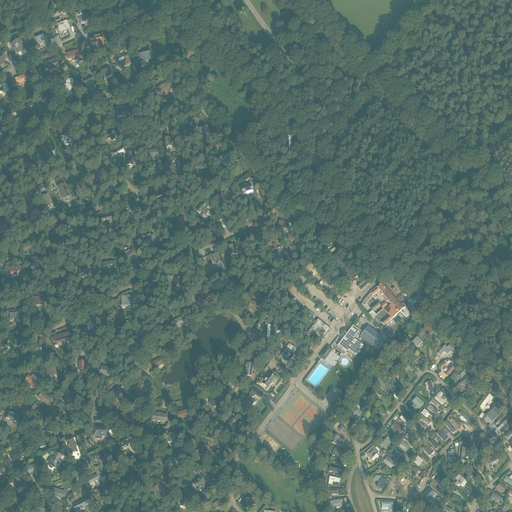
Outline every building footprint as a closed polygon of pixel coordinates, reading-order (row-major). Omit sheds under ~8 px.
[(81,12),(76,14),(81,24),(87,21),(87,22),(90,21),(86,14),(82,15),(81,12)] [(70,29),(68,24),(66,21),(61,23),(60,20),(55,22),(58,28),(60,33),(63,32),(63,33),(64,33),(63,32),(67,30),(67,31),(67,30),(70,29)] [(35,37),(36,40),(38,44),(45,41),(42,34),(35,37)] [(91,42),(92,45),(93,44),(96,44),(103,43),(103,41),(102,36),(91,38),(91,42)] [(17,54),(18,53),(25,50),(20,39),(11,43),(12,43),(10,44),(12,50),(14,49),(17,54)] [(66,54),(67,58),(68,60),(71,59),(72,62),(82,59),(82,56),(80,57),(78,50),(66,54)] [(153,58),(151,51),(149,51),(138,53),(139,59),(140,59),(141,62),(151,60),(151,58),(153,58)] [(116,61),(118,65),(120,69),(123,68),(122,67),(127,64),(128,66),(131,64),(127,56),(123,57),(124,60),(119,62),(118,60),(116,61)] [(47,69),(50,68),(58,65),(55,59),(44,63),(45,67),(46,67),(47,69)] [(101,70),(102,72),(104,77),(112,74),(108,67),(101,70)] [(15,79),(16,83),(17,85),(27,81),(25,75),(15,79)] [(91,78),(84,81),(85,84),(88,88),(90,91),(94,88),(93,85),(94,85),(92,80),(91,78)] [(167,83),(157,89),(160,94),(169,89),(171,92),(176,89),(173,83),(168,85),(167,83)] [(67,96),(73,94),(73,95),(70,84),(64,85),(67,97),(68,97),(67,96)] [(139,96),(139,99),(140,99),(141,103),(146,102),(146,103),(149,103),(148,94),(139,96)] [(48,102),(46,96),(35,101),(37,107),(40,106),(39,105),(44,103),(45,104),(48,102)] [(116,109),(116,112),(117,117),(132,113),(130,106),(116,109)] [(25,112),(26,115),(29,123),(35,121),(31,110),(25,112)] [(90,117),(92,127),(102,124),(99,115),(90,117)] [(8,123),(10,127),(11,126),(12,128),(14,127),(14,126),(18,124),(19,125),(22,124),(20,118),(8,123)] [(199,128),(201,135),(208,133),(206,125),(199,128)] [(190,130),(178,134),(180,138),(181,138),(182,140),(184,139),(184,138),(189,136),(189,138),(192,136),(190,130)] [(112,133),(104,138),(106,141),(110,139),(111,140),(113,141),(114,141),(115,140),(115,141),(115,140),(118,139),(116,134),(116,133),(116,134),(115,133),(113,133),(112,132),(112,133)] [(64,144),(72,140),(69,134),(61,137),(64,144)] [(163,139),(164,143),(165,147),(168,146),(169,147),(169,146),(172,145),(170,137),(163,139)] [(37,149),(39,152),(40,152),(41,154),(43,153),(44,154),(48,152),(48,151),(50,150),(48,144),(37,149)] [(220,158),(221,161),(224,160),(226,165),(231,162),(230,160),(229,158),(231,157),(229,153),(220,158)] [(16,161),(19,165),(20,168),(28,164),(24,157),(16,161)] [(0,174),(0,176),(7,174),(7,175),(10,174),(8,167),(0,169),(0,174)] [(102,170),(93,173),(94,175),(96,184),(108,180),(105,169),(102,170)] [(85,190),(84,187),(83,182),(75,185),(77,189),(78,193),(79,195),(83,194),(82,191),(85,190)] [(64,184),(58,187),(63,199),(69,197),(64,184)] [(251,187),(250,185),(240,188),(242,195),(245,194),(245,193),(251,191),(250,188),(251,187)] [(164,194),(161,187),(151,191),(152,193),(153,193),(154,196),(160,194),(161,195),(164,194)] [(229,201),(226,196),(225,194),(219,197),(220,199),(222,204),(225,202),(225,203),(226,202),(225,202),(229,201)] [(42,198),(44,202),(44,203),(46,202),(48,207),(52,204),(47,195),(42,198)] [(125,202),(123,207),(130,210),(136,213),(139,208),(125,202)] [(204,203),(196,211),(199,214),(201,212),(205,216),(209,212),(206,209),(208,207),(204,203)] [(31,207),(30,204),(22,207),(25,214),(34,210),(32,207),(31,207)] [(99,217),(100,222),(102,227),(104,227),(104,225),(113,223),(111,214),(105,216),(100,218),(100,217),(99,217)] [(184,219),(177,221),(179,228),(183,227),(183,228),(183,227),(186,226),(184,219)] [(278,227),(282,228),(287,230),(289,224),(279,221),(278,227)] [(77,231),(76,236),(76,238),(82,240),(84,230),(80,229),(79,232),(77,231)] [(141,240),(143,239),(145,246),(148,245),(148,244),(154,242),(153,240),(155,239),(153,236),(151,237),(150,234),(141,237),(141,240)] [(261,239),(252,234),(249,239),(258,244),(261,239)] [(51,242),(53,249),(62,247),(60,239),(51,242)] [(233,254),(236,253),(234,246),(227,248),(229,255),(232,254),(232,255),(233,255),(233,254)] [(128,262),(137,254),(133,249),(124,256),(128,262)] [(281,260),(278,249),(274,250),(275,251),(272,252),(273,254),(274,254),(276,258),(274,259),(275,261),(281,260)] [(355,274),(339,252),(329,260),(348,284),(357,276),(358,275),(357,273),(355,274)] [(27,260),(28,263),(30,267),(40,263),(38,256),(27,260)] [(216,263),(214,256),(207,258),(209,265),(213,264),(216,263)] [(103,264),(104,265),(105,270),(107,270),(107,268),(112,268),(112,269),(114,268),(114,266),(115,266),(114,262),(103,264)] [(86,268),(82,270),(79,272),(83,279),(96,273),(92,265),(91,266),(89,263),(85,265),(86,268)] [(5,276),(8,275),(20,273),(19,266),(8,268),(8,267),(5,267),(5,269),(4,269),(5,276)] [(181,287),(182,279),(174,279),(174,286),(177,286),(177,287),(178,287),(178,286),(181,287)] [(63,281),(60,281),(51,283),(53,290),(61,289),(60,284),(63,284),(63,281)] [(373,296),(375,295),(379,291),(390,304),(397,298),(384,282),(370,293),(373,296)] [(231,283),(229,286),(230,287),(229,289),(231,290),(231,293),(235,294),(237,293),(238,293),(241,288),(231,283)] [(38,298),(32,298),(32,300),(33,300),(33,304),(40,303),(40,305),(43,305),(43,300),(43,294),(38,294),(38,298)] [(198,302),(201,306),(202,307),(211,300),(208,295),(198,302)] [(130,306),(130,307),(133,307),(133,300),(133,296),(129,296),(129,297),(122,297),(122,300),(122,303),(123,303),(123,306),(130,306)] [(397,298),(390,304),(391,305),(384,310),(389,316),(381,323),(384,326),(401,312),(406,318),(410,314),(397,298)] [(261,306),(251,301),(250,305),(251,305),(250,308),(252,309),(253,308),(257,309),(257,310),(259,311),(261,306)] [(186,310),(189,315),(190,316),(198,311),(195,305),(186,310)] [(8,311),(10,320),(18,319),(18,310),(8,311)] [(310,312),(306,318),(312,322),(316,316),(310,312)] [(172,323),(175,327),(176,328),(185,322),(182,317),(172,323)] [(318,320),(315,324),(307,334),(310,336),(313,333),(319,337),(321,334),(324,336),(329,330),(320,323),(321,322),(318,320)] [(82,329),(87,334),(89,332),(88,331),(91,328),(92,329),(94,327),(92,325),(93,324),(91,321),(82,329)] [(438,334),(429,324),(422,331),(427,336),(431,332),(435,337),(438,334)] [(340,344),(344,347),(356,356),(358,353),(359,354),(360,352),(359,351),(363,346),(353,339),(359,331),(353,326),(340,344)] [(360,337),(364,340),(378,351),(386,340),(389,336),(381,331),(379,334),(368,326),(360,337)] [(73,332),(54,337),(56,344),(57,343),(64,341),(64,342),(65,343),(68,342),(69,341),(69,340),(75,338),(73,332)] [(417,337),(412,342),(418,347),(422,342),(417,337)] [(138,344),(138,346),(148,344),(146,338),(136,340),(136,344),(138,344)] [(164,352),(167,354),(169,356),(176,347),(170,342),(169,343),(170,344),(164,352)] [(287,358),(285,360),(289,363),(294,356),(291,354),(292,352),(293,353),(296,349),(291,346),(287,351),(284,355),(287,358)] [(328,346),(319,357),(322,359),(324,356),(326,358),(330,353),(327,352),(330,348),(328,346)] [(441,356),(441,355),(444,352),(447,355),(450,351),(454,355),(456,353),(450,348),(449,349),(445,346),(438,354),(441,356)] [(45,359),(41,348),(35,350),(36,351),(33,352),(34,354),(35,354),(36,358),(35,359),(36,362),(37,361),(45,359)] [(277,359),(281,352),(276,349),(272,356),(277,359)] [(409,361),(414,356),(407,350),(403,355),(409,361)] [(160,358),(154,362),(150,364),(152,367),(153,367),(154,369),(163,364),(160,358)] [(402,372),(407,367),(401,362),(396,368),(402,372)] [(241,370),(241,374),(251,376),(253,364),(246,363),(245,370),(241,370)] [(451,366),(444,374),(447,377),(455,368),(451,366)] [(57,367),(52,368),(45,370),(46,373),(49,373),(50,376),(56,374),(56,375),(59,374),(57,367)] [(113,370),(102,367),(101,371),(102,371),(101,373),(104,374),(104,373),(109,374),(108,375),(111,376),(113,370)] [(465,369),(462,367),(456,374),(459,377),(465,369)] [(397,376),(392,371),(387,377),(392,382),(397,376)] [(276,378),(269,373),(264,380),(262,379),(258,384),(263,388),(264,386),(268,389),(276,378)] [(28,376),(28,377),(26,379),(27,380),(25,382),(27,383),(28,382),(32,385),(31,386),(34,388),(38,383),(28,376)] [(471,379),(469,377),(461,384),(463,387),(471,379)] [(132,389),(134,391),(137,393),(139,391),(140,393),(145,387),(143,385),(145,383),(140,379),(137,383),(139,385),(137,388),(134,386),(132,389)] [(381,379),(377,385),(385,391),(389,386),(381,379)] [(227,386),(230,389),(228,390),(232,395),(239,388),(232,381),(227,386)] [(369,385),(364,391),(376,402),(378,399),(371,392),(374,389),(369,385)] [(478,386),(476,388),(484,397),(486,394),(478,386)] [(115,397),(118,396),(120,399),(123,396),(121,393),(122,393),(118,388),(110,394),(112,397),(114,395),(115,397)] [(71,394),(72,393),(69,390),(62,400),(68,403),(69,401),(68,400),(71,396),(72,397),(73,395),(71,394)] [(245,401),(249,404),(250,403),(253,406),(256,402),(252,399),(253,397),(254,397),(256,394),(251,391),(249,394),(250,394),(245,401)] [(42,393),(41,394),(38,397),(41,400),(41,399),(45,402),(44,403),(46,404),(48,403),(49,403),(51,401),(42,393)] [(435,399),(442,405),(445,402),(440,398),(443,395),(440,393),(435,399)] [(494,398),(489,394),(481,406),(484,408),(490,400),(491,402),(494,398)] [(419,409),(424,404),(417,397),(412,403),(419,409)] [(369,412),(371,413),(373,411),(374,410),(369,406),(368,406),(363,402),(361,404),(369,411),(369,412)] [(357,409),(351,417),(358,423),(364,416),(359,411),(361,408),(358,405),(355,407),(357,409)] [(438,412),(429,405),(427,409),(435,415),(438,412)] [(502,413),(496,406),(488,414),(494,420),(502,413)] [(60,408),(51,414),(53,417),(54,416),(55,418),(58,417),(57,416),(61,413),(61,414),(64,413),(60,408)] [(179,413),(177,414),(179,420),(189,416),(188,412),(187,413),(186,410),(184,411),(184,413),(180,414),(179,413)] [(469,419),(461,411),(458,414),(466,421),(469,419)] [(8,412),(6,418),(9,419),(10,418),(14,420),(13,421),(16,422),(17,420),(18,420),(19,417),(8,412)] [(117,417),(125,430),(133,426),(125,413),(117,417)] [(403,413),(401,416),(409,423),(411,421),(403,413)] [(421,415),(419,417),(428,426),(431,423),(424,417),(421,415)] [(236,421),(233,419),(222,431),(226,434),(236,421)] [(502,424),(504,426),(499,431),(501,434),(511,423),(511,422),(511,421),(509,422),(507,419),(502,424)] [(455,431),(447,421),(444,424),(452,434),(455,431)] [(394,422),(391,426),(400,435),(403,431),(394,422)] [(414,425),(412,427),(419,433),(421,431),(414,425)] [(95,438),(96,439),(101,439),(102,438),(102,436),(107,436),(107,429),(95,428),(94,436),(95,436),(95,438)] [(446,439),(438,432),(436,434),(443,442),(446,439)] [(169,434),(167,442),(175,444),(177,436),(169,434)] [(407,434),(405,437),(412,443),(415,440),(413,439),(414,437),(411,434),(409,436),(407,434)] [(344,444),(338,442),(339,437),(332,435),(329,443),(342,448),(344,444)] [(129,437),(127,441),(125,446),(128,447),(130,443),(136,445),(138,441),(129,437)] [(381,445),(382,447),(386,451),(394,442),(389,439),(387,437),(381,445)] [(184,448),(190,451),(195,442),(186,438),(184,448)] [(481,441),(477,439),(471,450),(475,452),(481,441)] [(73,440),(67,442),(71,454),(77,452),(75,446),(76,446),(75,443),(74,443),(73,440)] [(400,440),(396,446),(405,453),(409,448),(400,440)] [(432,440),(429,442),(436,450),(439,447),(432,440)] [(486,440),(483,443),(493,452),(495,449),(486,440)] [(202,445),(195,453),(201,459),(208,451),(202,445)] [(433,452),(427,446),(423,450),(429,457),(433,452)] [(15,448),(14,452),(10,453),(10,455),(9,455),(10,457),(11,457),(11,460),(20,458),(20,457),(23,454),(21,447),(15,448)] [(378,452),(372,447),(365,455),(371,460),(378,452)] [(342,460),(344,452),(334,449),(332,456),(342,460)] [(403,455),(395,449),(393,451),(401,457),(403,455)] [(101,459),(102,462),(105,461),(104,460),(109,457),(110,459),(112,457),(109,451),(99,456),(100,460),(101,459)] [(221,452),(214,453),(215,461),(222,460),(221,452)] [(49,466),(50,466),(49,467),(49,468),(52,469),(53,468),(55,469),(58,464),(59,465),(61,461),(60,460),(62,456),(56,453),(49,466)] [(86,457),(89,463),(96,460),(93,454),(86,457)] [(423,462),(417,456),(412,462),(417,467),(423,462)] [(177,467),(180,461),(169,457),(168,460),(169,461),(168,463),(171,464),(171,463),(175,465),(175,466),(177,467)] [(395,463),(387,457),(385,460),(393,466),(395,463)] [(497,458),(487,463),(489,466),(490,468),(492,467),(491,465),(499,461),(497,458)] [(468,466),(467,464),(462,470),(465,477),(467,476),(468,479),(475,476),(471,466),(469,467),(468,466)] [(22,469),(23,470),(23,472),(25,476),(27,480),(30,478),(29,474),(32,473),(34,472),(33,469),(36,468),(34,465),(31,466),(28,465),(25,466),(25,467),(22,469)] [(407,471),(407,472),(414,476),(416,473),(418,471),(410,466),(407,471)] [(446,468),(443,469),(447,478),(448,483),(451,482),(446,468)] [(207,480),(208,477),(201,471),(199,474),(200,475),(192,485),(199,490),(207,480)] [(131,475),(130,476),(130,478),(131,479),(133,479),(133,480),(134,482),(135,483),(138,482),(138,484),(140,485),(141,485),(143,484),(142,482),(141,481),(139,481),(139,478),(141,478),(142,476),(141,475),(140,473),(138,474),(137,475),(134,475),(133,474),(131,475)] [(92,483),(99,480),(96,475),(88,480),(89,482),(91,481),(92,483)] [(18,489),(23,483),(16,477),(11,483),(18,489)] [(330,477),(328,484),(332,485),(333,481),(339,483),(340,479),(330,477)] [(461,477),(455,484),(457,486),(458,484),(460,486),(465,480),(461,477)] [(382,490),(387,481),(381,478),(376,487),(382,490)] [(445,490),(438,480),(435,482),(441,492),(445,490)] [(500,483),(496,488),(503,493),(506,488),(500,483)] [(165,500),(169,495),(158,484),(155,487),(158,490),(156,492),(165,500)] [(116,489),(107,487),(106,490),(108,491),(107,493),(114,495),(116,489)] [(62,500),(64,492),(54,489),(53,492),(54,493),(53,495),(56,496),(56,495),(60,496),(60,497),(61,497),(60,499),(62,500)] [(429,490),(423,496),(429,501),(435,495),(429,490)] [(503,499),(492,494),(490,498),(502,503),(503,499)] [(186,508),(190,499),(185,496),(180,505),(186,508)] [(246,506),(253,505),(253,497),(245,498),(246,506)] [(212,502),(216,509),(222,506),(217,499),(212,502)] [(84,500),(72,506),(75,511),(79,510),(79,511),(84,509),(83,508),(88,506),(86,502),(85,503),(84,500)] [(329,502),(331,510),(342,507),(340,500),(329,502)] [(392,511),(393,503),(381,503),(381,507),(388,507),(388,511),(392,511)] [(395,503),(394,511),(402,511),(402,503),(395,503)]
